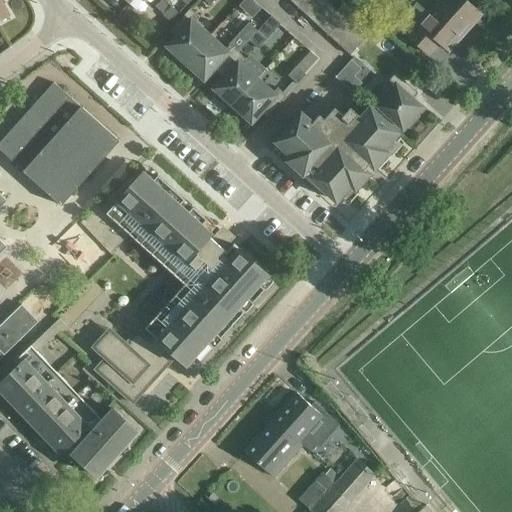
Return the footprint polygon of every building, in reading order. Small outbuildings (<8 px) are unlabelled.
[(0,0),(0,22),(10,16),(0,0)] [(163,0),(156,8),(164,16),(163,17),(171,24),(179,15),(172,7),(171,8),(163,0)] [(287,0),(326,35),(342,17),(323,0),(287,0)] [(347,0),(346,0),(337,10),(348,19),(357,9),(347,0)] [(396,26),(408,37),(427,54),(437,43),(447,52),(481,15),(464,0),(441,0),(429,14),(417,2),(410,9),(411,9),(396,26)] [(167,47),(186,64),(209,37),(194,23),(199,18),(190,10),(170,32),(176,37),(167,47)] [(279,25),(271,17),(257,32),(249,41),(257,49),(279,25)] [(326,35),(349,55),(353,50),(332,31),(343,18),(342,17),(326,35)] [(365,38),(343,18),(332,31),(353,50),(365,38)] [(248,23),(240,33),(249,41),(257,32),(248,23)] [(2,33),(0,34),(0,48),(9,42),(2,33)] [(210,37),(183,67),(195,78),(199,75),(204,80),(213,70),(218,75),(238,53),(249,41),(240,33),(229,45),(230,46),(225,51),(210,37)] [(223,80),(215,90),(220,94),(217,99),(230,110),(257,80),(241,66),(246,61),(238,53),(218,75),(223,80)] [(297,85),(305,75),(296,67),(287,76),(297,85)] [(418,72),(412,78),(419,85),(425,78),(418,72)] [(419,117),(416,113),(421,108),(411,99),(416,93),(394,73),(386,82),(392,87),(376,105),(402,129),(404,127),(408,129),(419,117)] [(272,94),(257,80),(233,107),(251,123),(260,113),(266,118),(286,96),(277,89),(272,94)] [(25,174),(62,207),(120,141),(82,107),(81,109),(56,84),(0,144),(0,149),(26,172),(25,174)] [(311,174),(336,146),(363,170),(369,163),(342,139),(361,118),(349,108),(342,116),(334,109),(323,121),(318,116),(311,124),(331,142),(307,170),(311,174)] [(397,133),(369,109),(361,118),(342,139),(369,163),(374,168),(387,153),(383,149),(397,133)] [(331,142),(311,124),(301,115),(276,143),(291,156),(287,161),(302,174),(307,170),(331,142)] [(336,146),(311,174),(308,176),(336,201),(350,186),(354,190),(368,174),(363,170),(336,146)] [(171,188),(158,176),(153,181),(143,172),(116,202),(109,196),(80,223),(111,254),(135,227),(136,228),(171,188)] [(136,228),(158,248),(194,208),(193,207),(188,213),(180,206),(185,200),(171,188),(136,228)] [(0,358),(39,321),(23,305),(0,327),(0,251),(6,246),(0,240),(0,206),(6,201),(0,194),(0,358)] [(158,248),(181,268),(188,261),(209,237),(212,234),(202,226),(207,220),(194,208),(158,248)] [(213,267),(226,253),(209,237),(188,261),(196,269),(204,260),(212,268),(213,267)] [(253,303),(265,290),(260,285),(268,275),(267,274),(240,250),(241,250),(239,249),(234,244),(226,253),(213,267),(253,303)] [(233,326),(245,312),(240,307),(247,299),(252,304),(253,303),(213,267),(212,268),(193,290),(233,326)] [(193,290),(173,312),(213,348),(213,347),(208,342),(215,334),(221,339),(233,326),(193,290)] [(173,312),(152,335),(154,336),(170,351),(186,366),(195,357),(200,361),(213,348),(173,312)] [(66,325),(60,319),(14,362),(18,366),(35,350),(37,353),(66,325)] [(106,358),(143,392),(164,370),(158,365),(170,351),(154,336),(149,342),(137,331),(125,345),(115,335),(99,353),(106,358)] [(35,350),(18,366),(0,383),(0,391),(17,410),(56,372),(37,353),(35,350)] [(106,358),(95,370),(133,404),(143,392),(106,358)] [(17,410),(39,432),(77,394),(56,372),(17,410)] [(39,432),(60,454),(62,453),(61,453),(67,447),(98,417),(77,394),(39,432)] [(296,394),(277,415),(290,427),(285,432),(287,436),(290,438),(291,437),(298,443),(299,441),(303,444),(311,452),(332,427),(321,417),(296,394)] [(114,409),(103,421),(74,454),(72,455),(74,456),(87,468),(92,463),(101,471),(138,431),(114,409)] [(290,427),(277,415),(269,424),(271,425),(246,452),(268,471),(269,471),(275,475),(302,446),(298,443),(291,437),(290,438),(287,436),(285,432),(290,427)] [(103,421),(98,417),(67,447),(74,454),(103,421)] [(359,459),(339,481),(356,498),(377,475),(359,459)] [(343,511),(356,498),(339,481),(312,511),(313,511),(343,511)]
